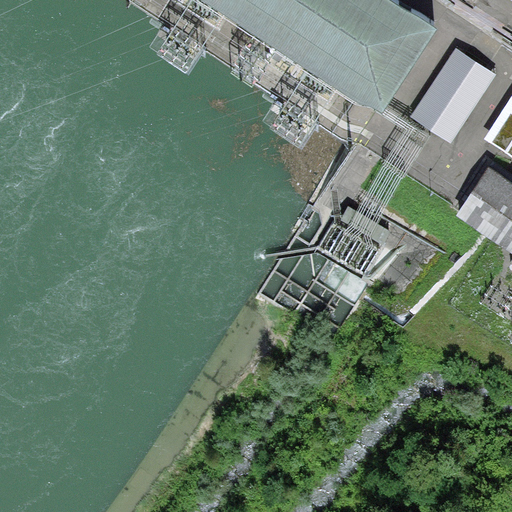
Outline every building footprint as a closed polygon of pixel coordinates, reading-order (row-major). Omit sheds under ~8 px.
[(312,110),(374,151),(401,111),(384,99),(349,76),(233,0),(142,0),(148,4),(132,28),(163,49),(169,41),(184,51),(194,36),(265,83),(251,104),(279,122),(287,110),(305,121),(312,110)] [(437,19),(408,0),(233,0),(349,76),(384,99),(437,19)] [(497,74),(457,48),(412,115),(452,141),(497,74)] [(511,104),(489,141),(511,155),(511,104)] [(511,244),(511,168),(496,158),(460,211),(511,244)] [(383,246),(334,217),(318,244),(367,273),(383,246)]
